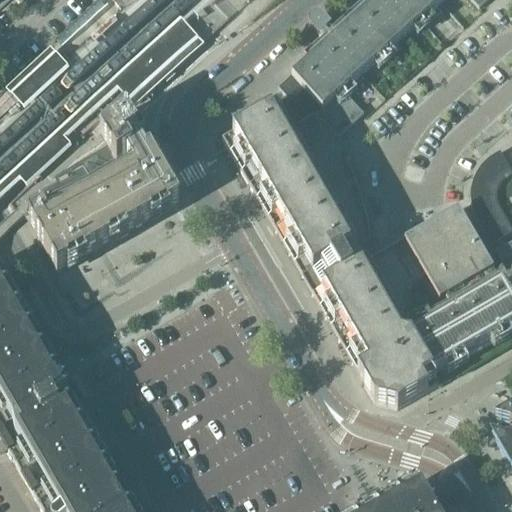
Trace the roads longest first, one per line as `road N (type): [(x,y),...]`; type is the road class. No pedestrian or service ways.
road 1 (tertiary): [(320,401),(182,158),(194,101),(306,0)]
road 2 (tertiary): [(472,493),(447,449),(320,401)]
road 3 (tertiary): [(320,401),(352,444),(429,468),(472,493)]
